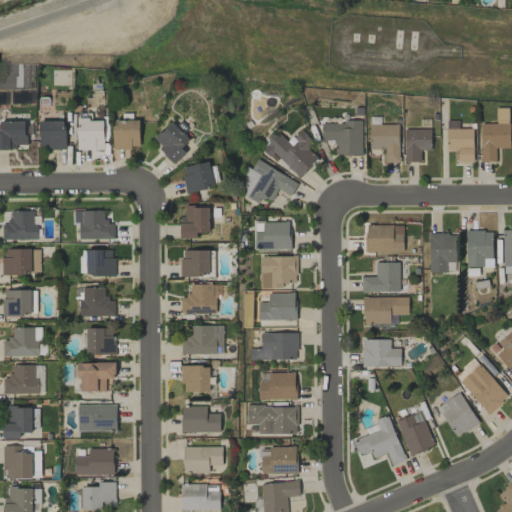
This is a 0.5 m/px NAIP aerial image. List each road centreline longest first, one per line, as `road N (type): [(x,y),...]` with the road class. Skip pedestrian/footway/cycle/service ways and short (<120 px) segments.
road 1 (residential): [(339,204),(332,224),(331,479),(341,511)]
road 2 (residential): [(149,511),(146,207)]
road 3 (residential): [(339,204),(511,195)]
road 4 (residential): [(365,511),(495,455),(511,438)]
road 5 (residential): [(0,184),(130,183),(146,207)]
